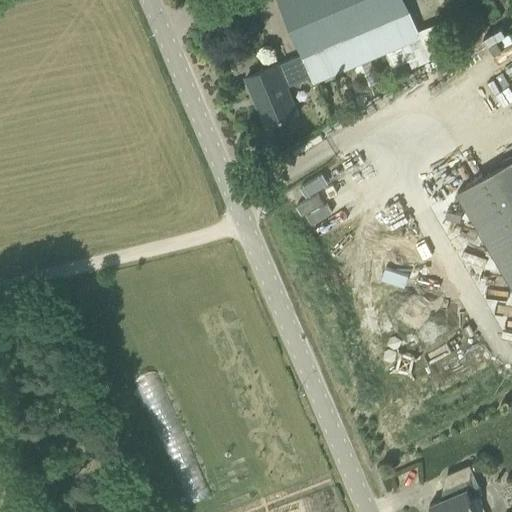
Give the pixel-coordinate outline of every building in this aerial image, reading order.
[(421,36),(418,30),(409,9),(405,0),(279,0),(302,54),(312,76),(314,82),(421,36)] [(297,82),(312,76),(302,54),(287,60),(297,82)] [(296,109),(277,64),(247,77),(255,96),(255,95),(267,123),(266,123),(267,125),(296,109)] [(511,68),(490,81),(496,91),(511,81),(511,68)] [(511,83),(501,90),(507,100),(511,96),(511,83)] [(511,158),(476,180),(458,191),(511,283),(511,158)] [(475,475),(445,487),(444,498),(429,504),(432,511),(477,511),(471,497),(482,492),(475,475)]
